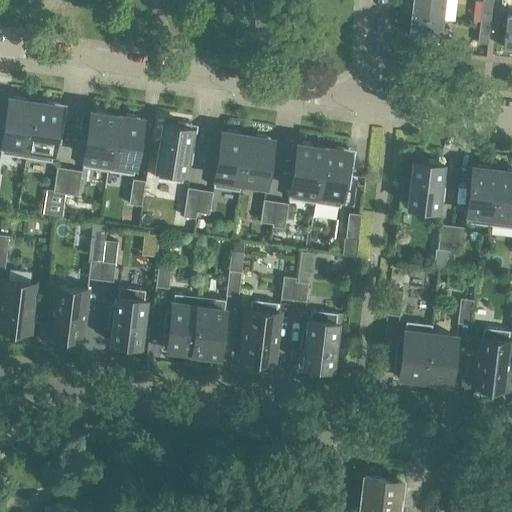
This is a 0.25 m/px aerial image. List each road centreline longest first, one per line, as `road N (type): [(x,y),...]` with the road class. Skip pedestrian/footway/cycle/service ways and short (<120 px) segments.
road 1 (residential): [(372,104),(0,46)]
road 2 (residential): [(327,426),(0,388)]
road 3 (residential): [(511,448),(327,426)]
road 4 (residential): [(511,122),(372,104)]
